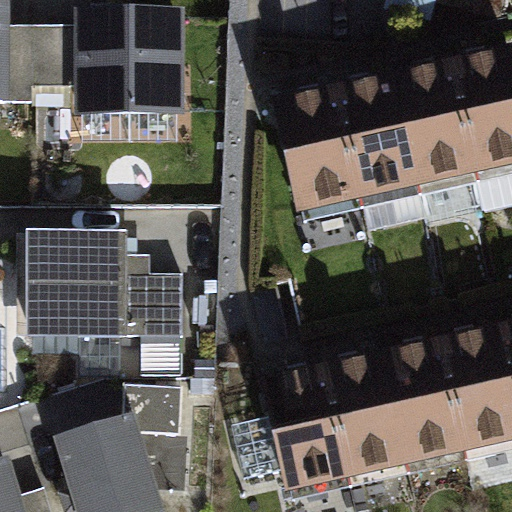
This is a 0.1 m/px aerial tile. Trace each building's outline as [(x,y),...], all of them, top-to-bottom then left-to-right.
[(8,0),(0,0),(0,105),(8,106),(8,0)] [(186,8),(77,9),(78,113),(187,112),(186,8)] [(511,59),(510,51),(449,66),(478,180),(511,171),(511,59)] [(449,66),(388,81),(417,195),(478,180),(449,66)] [(388,81),(328,96),(356,211),(417,195),(388,81)] [(328,96),(267,111),(296,226),(356,211),(328,96)] [(130,230),(29,228),(27,337),(181,340),(183,281),(146,281),(147,259),(129,259),(130,230)] [(511,318),(501,321),(511,374),(511,318)] [(511,445),(511,374),(501,321),(441,333),(465,455),(511,445)] [(465,455),(441,333),(381,345),(405,467),(465,455)] [(405,467),(381,345),(321,356),(345,479),(405,467)] [(345,479),(321,356),(261,368),(285,490),(345,479)] [(131,412),(51,439),(76,511),(158,511),(164,510),(131,412)] [(24,511),(7,457),(0,458),(0,511),(24,511)]
